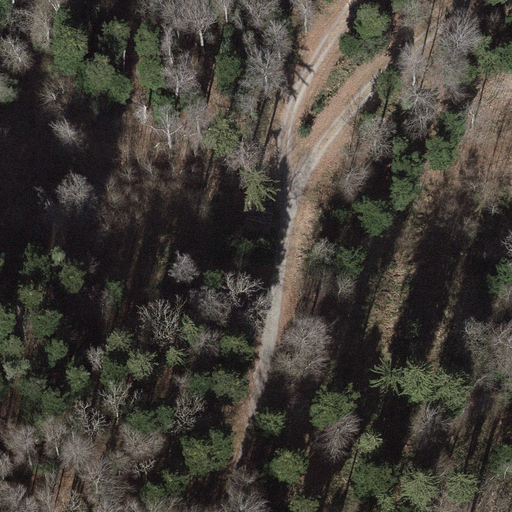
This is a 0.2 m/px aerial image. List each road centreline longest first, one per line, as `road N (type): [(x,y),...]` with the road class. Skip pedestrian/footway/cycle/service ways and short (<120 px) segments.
road 1 (track): [(373,0),(311,93),(281,296),(250,445),(226,511)]
road 2 (track): [(298,157),(470,0)]
road 3 (track): [(19,0),(39,127),(21,192),(0,205)]
